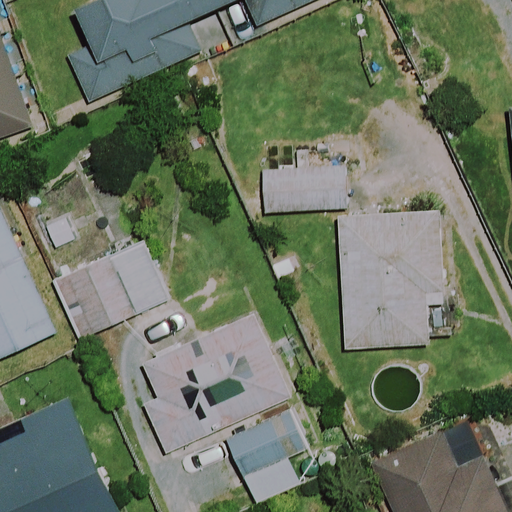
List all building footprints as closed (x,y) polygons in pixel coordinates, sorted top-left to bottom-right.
[(106,41),(87,0),(22,0),(52,65),(106,41)] [(511,0),(474,0),(481,17),(510,5),(511,10),(511,0)] [(0,140),(31,130),(0,44),(0,140)] [(426,125),(393,79),(364,99),(396,145),(426,125)] [(344,171),(262,173),(264,213),(345,210),(344,171)] [(0,359),(57,336),(0,202),(0,359)] [(442,303),(439,213),(340,217),(345,349),(428,346),(426,304),(442,303)] [(165,301),(139,245),(54,285),(80,341),(165,301)] [(265,343),(252,315),(146,362),(161,397),(147,403),(168,451),(292,397),(284,379),(303,371),(287,333),(265,343)] [(119,511),(71,403),(0,434),(0,511),(119,511)] [(326,440),(309,403),(227,442),(245,479),(326,440)] [(453,458),(443,435),(374,466),(394,511),(504,511),(477,448),(453,458)]
